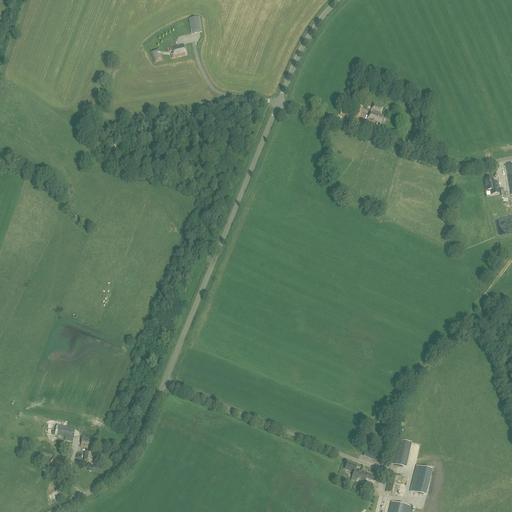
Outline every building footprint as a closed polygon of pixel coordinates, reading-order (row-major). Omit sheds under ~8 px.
[(191,34),(202,32),(200,17),(189,19),(191,34)] [(172,59),(186,55),(184,44),(169,48),(170,52),(172,51),(172,54),(171,55),(172,59)] [(154,63),(163,60),(159,48),(150,52),(154,63)] [(380,125),(384,115),(381,114),(384,107),(374,103),(368,120),(380,125)] [(362,107),(355,105),(353,113),(342,110),(341,116),(359,121),(362,107)] [(493,178),(484,180),(485,186),(485,191),(490,190),(491,195),(500,193),(497,182),(493,182),(493,178)] [(73,438),(75,429),(57,425),(55,434),(66,437),(65,440),(72,441),(73,438)] [(371,444),(376,432),(370,430),(365,442),(371,444)] [(94,438),(82,437),(81,447),(89,448),(92,448),(93,448),(94,438)] [(401,465),(409,467),(412,451),(421,452),(422,444),(402,440),(400,451),(404,452),(401,465)] [(85,452),(84,460),(92,461),(96,461),(97,457),(93,456),(93,452),(92,452),(92,448),(89,448),(89,452),(85,452)] [(377,462),(380,454),(367,448),(363,456),(377,462)] [(62,469),(64,465),(53,461),(52,465),(62,469)] [(347,462),(345,469),(354,473),(357,466),(347,462)] [(102,474),(103,467),(93,465),(92,472),(102,474)] [(430,469),(417,466),(410,491),(423,495),(430,469)] [(376,477),(356,469),(351,480),(356,482),(357,479),(365,482),(366,478),(374,481),(376,477)] [(397,494),(402,476),(390,473),(386,491),(397,494)] [(388,511),(410,511),(412,507),(391,502),(388,511)]
